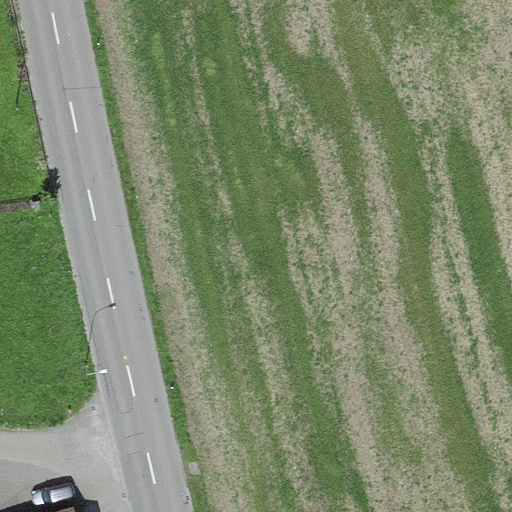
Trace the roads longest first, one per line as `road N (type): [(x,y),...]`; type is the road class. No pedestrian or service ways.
road 1 (secondary): [(164,511),(51,0)]
road 2 (track): [(151,463),(0,444)]
